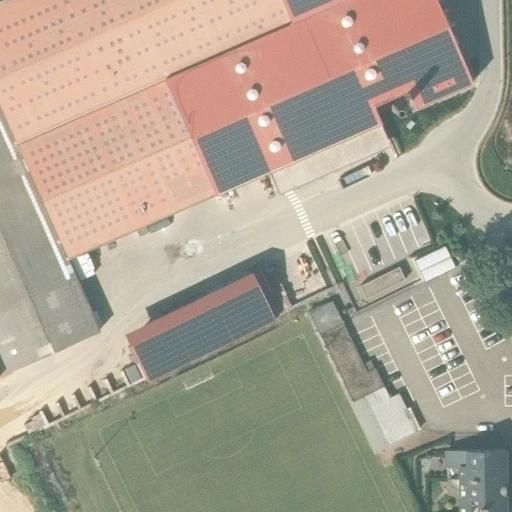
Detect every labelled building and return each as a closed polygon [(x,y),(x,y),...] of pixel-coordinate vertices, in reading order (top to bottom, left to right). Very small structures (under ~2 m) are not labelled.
[(0,0),(0,378),(100,334),(68,262),(379,126),(374,113),(408,98),(413,109),(471,83),(434,0),(0,0)] [(416,256),(426,278),(456,264),(445,242),(416,256)] [(270,257),(123,318),(146,374),(280,319),(276,309),(289,303),(270,257)] [(384,289),(406,276),(398,264),(377,276),(384,289)] [(331,302),(307,313),(374,452),(374,453),(419,431),(408,409),(405,410),(397,394),(390,397),(388,394),(387,395),(369,361),(362,365),(331,302)] [(503,511),(502,450),(443,453),(443,468),(446,469),(447,483),(448,487),(452,490),(456,492),(456,511),(503,511)]
